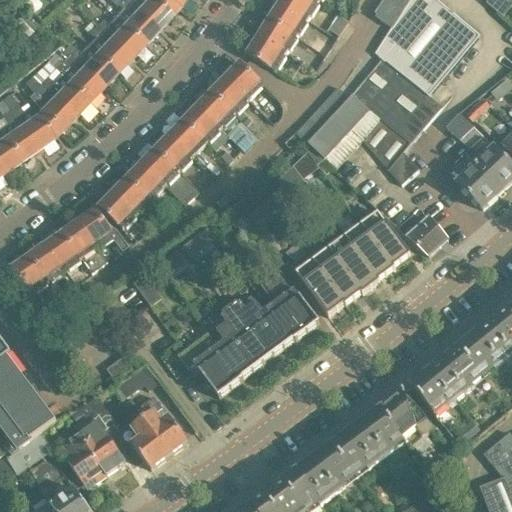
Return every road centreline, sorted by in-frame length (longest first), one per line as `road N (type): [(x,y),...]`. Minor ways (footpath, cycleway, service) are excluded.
road 1 (residential): [(152,511),(511,234)]
road 2 (residential): [(0,229),(100,156),(238,0)]
road 3 (unknown): [(223,461),(118,322)]
